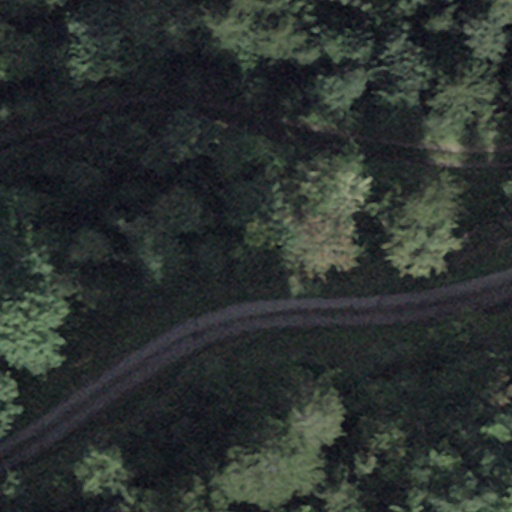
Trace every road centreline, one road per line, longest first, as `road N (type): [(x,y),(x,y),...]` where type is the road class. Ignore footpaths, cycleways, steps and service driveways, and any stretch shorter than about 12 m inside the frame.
road 1 (track): [(511,287),(398,310),(217,327),(0,464)]
road 2 (track): [(0,148),(154,111),(206,113),(442,158),(511,156)]
